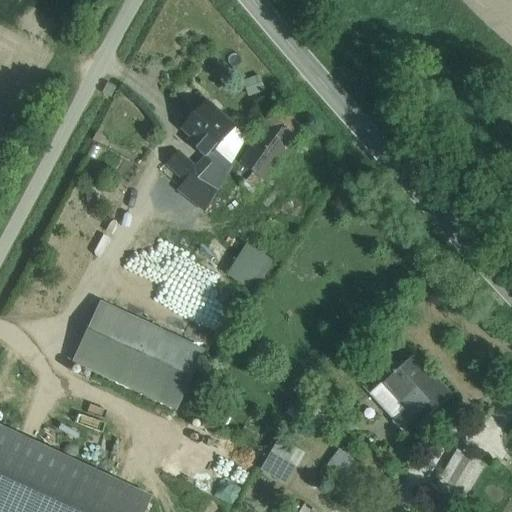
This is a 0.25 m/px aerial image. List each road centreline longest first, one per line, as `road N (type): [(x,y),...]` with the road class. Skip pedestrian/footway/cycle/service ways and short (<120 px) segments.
road 1 (track): [(102,60),(149,82),(170,112),(175,141),(70,334),(40,340),(0,331)]
road 2 (secondary): [(511,277),(256,0)]
road 3 (residential): [(134,0),(0,252)]
